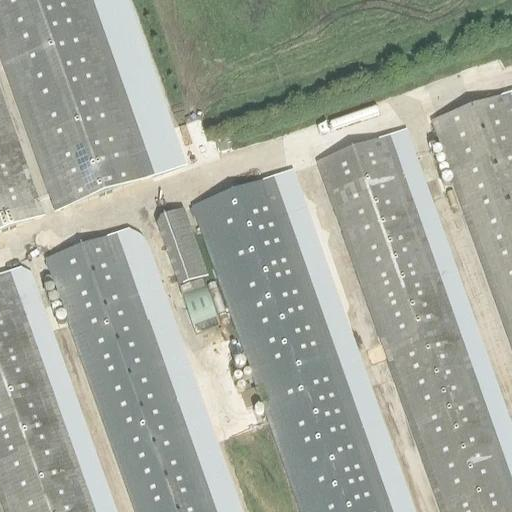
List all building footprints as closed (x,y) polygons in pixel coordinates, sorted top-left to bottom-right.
[(88,0),(0,0),(0,54),(57,214),(152,180),(88,0)] [(0,233),(43,219),(0,96),(0,233)] [(511,101),(510,97),(432,125),(511,347),(511,101)] [(511,511),(511,489),(388,141),(318,166),(382,346),(366,352),(371,368),(388,362),(441,511),(511,511)] [(194,221),(197,220),(258,391),(242,396),(247,412),(263,406),(300,511),(390,511),(272,182),(193,210),(194,212),(191,213),(194,221)] [(168,292),(207,278),(183,211),(159,220),(149,238),(168,292)] [(134,511),(213,511),(115,237),(46,264),(134,511)] [(0,281),(0,500),(4,511),(92,511),(9,278),(0,281)]
